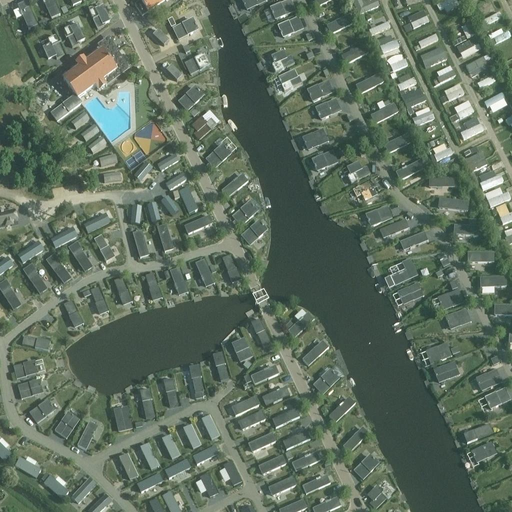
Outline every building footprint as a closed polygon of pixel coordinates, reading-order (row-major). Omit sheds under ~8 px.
[(59,16),(51,0),(42,0),(42,1),(44,5),(51,19),(59,16)] [(140,0),(139,0),(140,1),(134,5),(141,16),(147,12),(164,0),(140,0)] [(266,2),(264,0),(241,0),(247,11),(266,2)] [(295,12),(289,0),(270,8),(273,14),(272,14),(273,17),(274,16),(276,20),(295,12)] [(475,2),(473,0),(459,0),(464,8),(475,2)] [(37,27),(27,4),(18,8),(21,13),(20,13),(22,18),(23,17),(28,31),(30,30),(37,27)] [(107,16),(103,6),(89,12),(97,30),(104,27),(101,19),(107,16)] [(479,15),(481,21),(499,13),(496,7),(479,15)] [(424,11),(407,18),(409,24),(426,17),(424,11)] [(446,14),(449,20),(455,18),(452,11),(446,14)] [(248,26),(262,18),(259,13),(252,17),(250,13),(243,16),(248,26)] [(350,15),(326,26),(330,35),(354,24),(350,15)] [(384,18),(368,25),(371,30),(386,24),(384,18)] [(282,35),(284,39),(302,31),(297,19),(278,27),(281,33),(280,33),(281,36),(282,35)] [(173,30),(178,42),(197,33),(194,27),(195,27),(194,25),(193,25),(191,21),(173,30)] [(455,21),(449,23),(451,30),(457,28),(455,21)] [(76,23),(65,30),(71,49),(85,40),(76,23)] [(489,33),(491,39),(507,33),(505,27),(489,33)] [(417,43),(435,35),(433,30),(414,38),(417,43)] [(268,31),(254,38),(257,42),(270,35),(268,31)] [(464,40),(468,47),(480,40),(476,33),(464,40)] [(315,40),(313,34),(306,37),(309,43),(315,40)] [(387,34),(376,37),(378,43),(389,39),(387,34)] [(57,60),(63,57),(55,37),(48,40),(51,46),(44,49),(48,59),(55,56),(57,60)] [(97,45),(99,49),(90,55),(93,59),(63,81),(77,100),(95,87),(99,92),(129,70),(109,37),(97,45)] [(338,52),(351,47),(348,37),(335,41),(338,52)] [(506,54),(511,51),(511,38),(502,43),(506,54)] [(368,55),(364,46),(341,58),(345,66),(368,55)] [(426,62),(444,53),(441,47),(423,55),(426,62)] [(459,64),(463,71),(489,56),(485,49),(459,64)] [(502,49),(496,51),(498,58),(505,56),(502,49)] [(386,53),(389,66),(404,62),(403,55),(400,55),(398,50),(386,53)] [(286,59),(283,52),(271,58),(274,65),(272,66),(275,73),(281,71),(294,65),(291,57),(286,59)] [(185,65),(191,76),(209,67),(207,62),(208,62),(207,59),(206,60),(204,56),(185,65)] [(435,72),(449,67),(447,62),(433,66),(435,72)] [(346,69),(349,77),(357,73),(354,66),(346,69)] [(449,68),(430,75),(432,80),(451,73),(449,68)] [(284,93),(302,84),(298,78),(296,79),(293,72),(278,80),(284,93)] [(476,84),(491,78),(489,72),(473,77),(476,84)] [(411,73),(393,80),(396,88),(414,81),(411,73)] [(382,84),(378,75),(356,86),(360,95),(382,84)] [(456,79),(440,86),(444,96),(461,89),(456,79)] [(328,82),(306,92),(312,104),(334,94),(328,82)] [(399,96),(414,91),(413,86),(397,91),(399,96)] [(194,87),(178,103),(187,113),(204,98),(194,87)] [(490,98),(492,103),(499,99),(495,89),(482,96),(484,101),(490,98)] [(450,103),(456,115),(471,107),(465,95),(450,103)] [(77,100),(75,96),(60,107),(51,114),(57,123),(66,116),(81,105),(77,100)] [(336,100),(315,110),(320,122),(341,112),(336,100)] [(412,113),(427,107),(425,102),(411,108),(412,113)] [(398,114),(394,105),(371,117),(375,125),(398,114)] [(511,106),(500,116),(505,122),(511,116),(511,106)] [(303,115),(306,114),(303,108),(291,113),(299,132),(309,127),(303,115)] [(411,116),(415,123),(431,116),(427,109),(411,116)] [(198,114),(194,110),(190,114),(194,118),(198,114)] [(89,119),(83,112),(70,123),(76,130),(89,119)] [(193,136),(199,142),(216,127),(211,121),(206,125),(201,119),(192,127),(197,133),(193,136)] [(477,120),(459,126),(461,132),(479,126),(477,120)] [(348,123),(341,126),(343,131),(336,134),(339,143),(353,138),(348,123)] [(93,126),(81,136),(86,142),(99,132),(93,126)] [(322,130),(302,139),(308,153),(328,143),(322,130)] [(411,144),(407,136),(384,146),(388,155),(411,144)] [(106,144),(100,138),(87,148),(93,155),(106,144)] [(434,155),(448,150),(446,144),(432,149),(434,155)] [(225,150),(221,147),(205,160),(214,170),(230,156),(226,153),(228,151),(226,149),(225,150)] [(463,161),(480,155),(478,148),(460,154),(463,161)] [(365,151),(358,154),(361,160),(368,156),(365,151)] [(332,152),(311,161),(317,174),(338,165),(332,152)] [(117,163),(114,155),(98,160),(100,167),(117,163)] [(157,165),(161,172),(179,162),(175,155),(157,165)] [(400,181),(423,170),(419,162),(406,169),(406,168),(401,170),(401,171),(396,173),(400,181)] [(152,169),(145,163),(134,176),(141,182),(152,169)] [(358,163),(346,169),(350,177),(347,178),(351,185),(370,175),(366,168),(361,170),(358,163)] [(213,171),(208,166),(205,169),(210,174),(213,171)] [(473,175),(477,185),(498,176),(496,171),(489,173),(487,168),(473,175)] [(120,173),(103,175),(104,183),(121,181),(120,173)] [(183,174),(165,184),(170,191),(187,180),(183,174)] [(227,200),(247,184),(241,177),(236,181),(236,180),(232,183),(233,184),(221,193),(227,200)] [(373,181),(352,191),(356,199),(361,196),(365,203),(377,197),(374,190),(377,188),(373,181)] [(456,181),(431,181),(431,189),(456,190),(456,181)] [(504,187),(499,190),(496,183),(480,190),(486,204),(507,194),(504,187)] [(424,186),(416,188),(422,205),(429,203),(424,186)] [(179,193),(189,215),(197,212),(187,190),(179,193)] [(167,196),(160,202),(171,217),(179,211),(167,196)] [(468,205),(439,201),(438,210),(466,214),(468,205)] [(232,218),(240,228),(258,213),(249,203),(232,218)] [(155,204),(147,206),(152,223),(161,221),(155,204)] [(511,205),(495,213),(498,220),(511,214),(511,205)] [(142,208),(132,207),(130,225),(139,226),(142,208)] [(387,207),(365,216),(370,229),(392,220),(387,207)] [(1,213),(0,212),(0,225),(18,221),(15,210),(1,213)] [(101,220),(87,227),(90,233),(110,224),(106,216),(100,219),(101,220)] [(208,218),(184,228),(187,236),(211,226),(208,218)] [(268,232),(259,222),(241,237),(250,247),(268,232)] [(409,231),(405,222),(381,231),(384,240),(391,238),(395,236),(409,231)] [(503,232),(511,229),(511,223),(501,226),(503,232)] [(157,229),(164,252),(172,250),(166,227),(157,229)] [(477,228),(454,227),(453,236),(476,237),(477,228)] [(68,233),(52,240),(56,248),(78,238),(73,229),(67,232),(68,233)] [(511,230),(502,233),(504,240),(511,237),(511,230)] [(133,235),(140,259),(148,256),(141,233),(133,235)] [(427,241),(424,234),(401,243),(405,251),(409,249),(410,249),(414,247),(427,241)] [(101,237),(94,241),(100,252),(106,263),(113,259),(107,249),(107,248),(101,237)] [(34,247),(18,257),(23,264),(44,251),(38,242),(33,246),(34,247)] [(78,244),(69,250),(84,273),(92,268),(81,252),(82,251),(78,244)] [(368,248),(373,263),(380,261),(375,246),(368,248)] [(491,255),(468,255),(468,264),(491,264),(491,255)] [(55,256),(46,262),(63,285),(71,279),(59,264),(60,263),(55,256)] [(253,256),(247,258),(249,265),(256,262),(253,256)] [(0,257),(0,278),(9,274),(0,257)] [(235,270),(230,257),(222,260),(228,273),(232,283),(240,279),(236,269),(235,270)] [(405,272),(391,279),(395,288),(418,277),(410,260),(401,264),(405,272)] [(204,261),(195,265),(201,278),(201,279),(203,283),(206,288),(214,284),(204,261)] [(422,284),(429,282),(422,263),(415,266),(422,284)] [(32,266),(23,272),(39,295),(47,290),(36,274),(37,273),(32,266)] [(179,269),(170,273),(175,286),(174,286),(176,291),(177,291),(179,296),(188,293),(179,269)] [(157,288),(153,275),(145,277),(149,291),(150,291),(153,301),(161,298),(158,288),(157,288)] [(111,278),(101,281),(102,286),(112,282),(111,278)] [(506,278),(480,279),(480,289),(506,288),(506,278)] [(127,293),(121,279),(114,282),(119,296),(120,296),(123,305),(131,302),(127,292),(127,293)] [(7,282),(0,286),(0,291),(13,311),(21,306),(10,290),(11,289),(7,282)] [(456,282),(450,284),(452,291),(458,289),(456,282)] [(417,284),(397,294),(403,307),(424,297),(417,284)] [(103,303),(98,289),(90,293),(95,306),(96,306),(100,315),(108,312),(104,302),(103,303)] [(437,299),(442,313),(464,304),(458,291),(437,299)] [(25,307),(34,304),(31,294),(21,297),(25,307)] [(428,300),(421,302),(427,322),(434,320),(428,300)] [(77,314),(71,302),(63,306),(70,320),(71,319),(75,328),(82,324),(77,314)] [(489,315),(494,313),(490,304),(485,307),(489,315)] [(511,307),(495,308),(495,317),(511,316),(511,307)] [(410,308),(404,311),(413,331),(419,328),(410,308)] [(466,310),(445,319),(450,332),(471,324),(466,310)] [(276,315),(270,317),(272,323),(278,321),(276,315)] [(288,333),(294,340),(313,322),(307,315),(288,333)] [(9,322),(0,325),(0,330),(2,335),(13,331),(9,322)] [(263,349),(271,345),(260,322),(252,326),(263,349)] [(288,332),(293,327),(290,323),(285,328),(288,332)] [(431,331),(424,335),(432,348),(438,345),(431,331)] [(24,338),(22,346),(35,349),(34,350),(46,352),(48,344),(39,342),(39,341),(24,338)] [(244,341),(232,346),(240,364),(252,359),(244,341)] [(302,361),(308,368),(327,350),(321,343),(302,361)] [(446,344),(425,353),(431,366),(452,358),(446,344)] [(58,353),(44,358),(46,363),(60,358),(58,353)] [(216,368),(220,383),(229,381),(225,366),(222,355),(213,357),(216,368)] [(499,365),(497,359),(490,362),(493,368),(499,365)] [(35,362),(13,368),(17,381),(38,375),(35,362)] [(454,363),(433,372),(439,385),(459,376),(454,363)] [(192,381),(195,396),(204,394),(200,379),(201,379),(198,368),(190,369),(192,381)] [(251,379),(254,386),(277,376),(274,368),(269,371),(268,369),(263,371),(264,373),(251,379)] [(329,370),(313,386),(322,397),(339,381),(329,370)] [(501,383),(496,371),(475,380),(481,392),(501,383)] [(40,381),(18,387),(22,401),(43,395),(40,381)] [(170,408),(178,406),(172,382),(164,384),(170,408)] [(221,386),(223,392),(235,388),(232,382),(221,386)] [(135,388),(122,398),(127,405),(140,395),(135,388)] [(286,388),(262,398),(265,407),(290,397),(286,388)] [(510,402),(504,390),(484,399),(487,404),(486,405),(487,408),(488,407),(490,411),(510,402)] [(471,394),(477,410),(485,407),(478,391),(471,394)] [(142,403),(146,420),(155,418),(151,401),(152,401),(150,392),(141,394),(143,403),(142,403)] [(258,407),(255,399),(234,409),(237,417),(258,407)] [(329,418),(335,425),(354,407),(347,400),(329,418)] [(55,412),(48,402),(30,415),(37,425),(55,412)] [(276,410),(278,416),(295,409),(292,403),(276,410)] [(128,408),(113,412),(118,433),(132,430),(128,408)] [(297,411),(273,422),(277,430),(301,419),(297,411)] [(68,413),(55,432),(66,440),(79,422),(68,413)] [(261,413),(239,423),(242,430),(264,421),(261,413)] [(500,415),(493,418),(500,435),(507,432),(500,415)] [(10,417),(1,422),(4,429),(14,425),(10,417)] [(209,419),(201,423),(211,443),(219,439),(209,419)] [(89,424),(77,448),(85,452),(92,438),(93,439),(95,435),(94,434),(97,428),(89,424)] [(477,440),(492,434),(489,426),(463,436),(466,445),(477,441),(477,440)] [(191,428),(182,432),(192,453),(201,448),(191,428)] [(342,448),(349,454),(367,436),(361,430),(342,448)] [(307,433),(284,444),(287,452),(311,441),(307,433)] [(275,443),(271,436),(250,445),(254,453),(275,443)] [(170,438),(161,443),(171,463),(179,459),(170,438)] [(491,443),(471,453),(476,465),(497,455),(491,443)] [(0,445),(0,458),(4,462),(11,456),(0,445)] [(148,445),(141,449),(152,472),(160,468),(148,445)] [(193,458),(197,466),(218,456),(214,448),(193,458)] [(503,448),(496,452),(503,467),(510,464),(503,448)] [(292,465),(295,473),(318,463),(315,455),(310,457),(309,456),(304,458),(304,460),(292,465)] [(371,460),(368,457),(353,472),(362,481),(377,467),(373,462),(374,461),(372,459),(371,460)] [(285,466),(282,458),(260,467),(264,475),(285,466)] [(20,459),(15,467),(36,479),(40,471),(20,459)] [(127,460),(119,464),(129,484),(137,480),(127,460)] [(232,461),(222,466),(232,488),(242,484),(232,461)] [(165,472),(169,480),(190,470),(186,462),(165,472)] [(183,489),(199,478),(196,473),(188,478),(185,474),(177,480),(183,489)] [(378,476),(379,483),(390,482),(389,474),(378,476)] [(137,486),(141,494),(162,483),(158,475),(137,486)] [(207,475),(199,479),(209,499),(217,495),(207,475)] [(50,477),(44,485),(62,500),(68,493),(50,477)] [(302,488),(306,496),(329,486),(325,478),(320,480),(319,479),(314,481),(315,483),(302,488)] [(95,487),(89,480),(71,499),(78,506),(95,487)] [(291,480),(271,489),(274,496),(294,487),(291,480)] [(97,497),(102,492),(97,486),(92,491),(97,497)] [(381,493),(376,487),(366,497),(371,503),(369,505),(374,511),(391,495),(385,489),(381,493)] [(200,490),(192,495),(197,503),(205,498),(200,490)] [(179,511),(171,494),(163,498),(169,511),(179,511)] [(103,511),(111,505),(104,498),(90,511),(103,511)] [(500,511),(495,499),(489,502),(493,511),(500,511)] [(162,511),(156,500),(149,504),(152,511),(162,511)] [(313,511),(331,511),(339,508),(336,501),(330,503),(330,501),(324,504),(325,505),(313,511)] [(301,511),(306,510),(303,502),(281,511),(301,511)]
